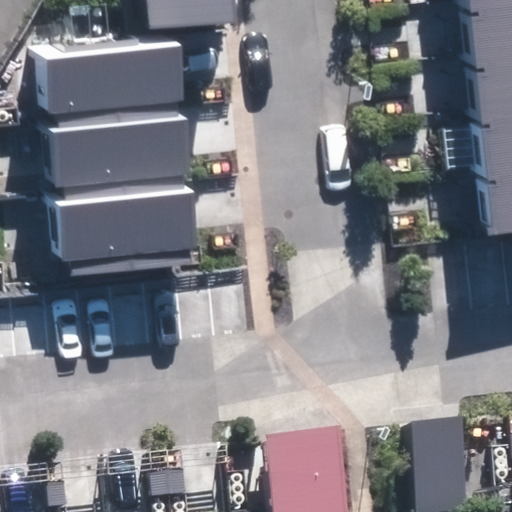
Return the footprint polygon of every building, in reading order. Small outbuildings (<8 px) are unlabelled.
[(145,0),(148,29),(239,19),(237,0),(145,0)] [(511,0),(465,0),(489,232),(511,230),(511,0)] [(40,54),(62,262),(203,247),(181,39),(40,54)] [(411,422),(415,511),(468,511),(463,419),(411,422)] [(268,436),(274,511),(347,511),(340,429),(268,436)]
